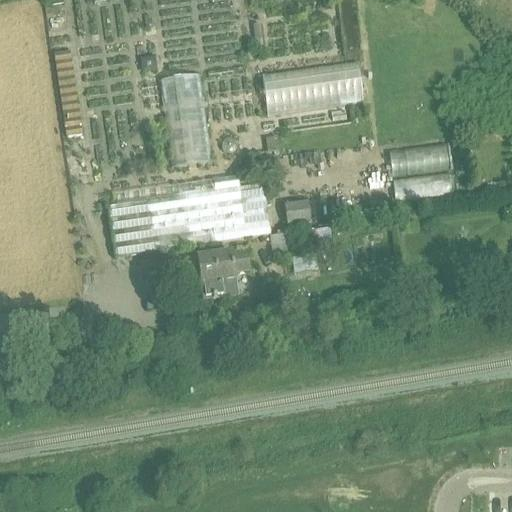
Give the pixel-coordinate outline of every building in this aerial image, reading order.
[(54,56),(66,139),(82,137),(70,53),(54,56)] [(177,90),(209,88),(208,79),(176,81),(177,90)] [(267,130),(293,127),(292,115),(294,114),(293,102),(264,105),(267,130)] [(373,128),(372,106),(298,109),(298,131),(373,128)] [(448,182),(447,153),(394,157),(396,185),(448,182)] [(266,212),(263,186),(240,189),(238,178),(113,196),(115,208),(108,209),(114,259),(270,237),(266,212)] [(283,207),(286,228),(311,225),(308,204),(283,207)] [(332,254),(329,231),(314,233),(313,232),(269,238),(272,259),(288,257),(289,261),(318,257),(317,256),(332,254)] [(197,260),(203,302),(225,299),(222,283),(234,281),(233,274),(248,272),(246,254),(231,256),(231,255),(197,260)]
